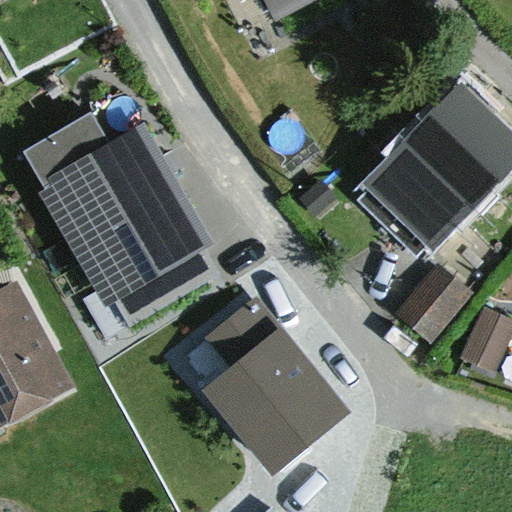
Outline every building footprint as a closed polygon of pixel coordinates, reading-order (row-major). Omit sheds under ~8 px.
[(260,0),(274,28),(332,0),(260,0)] [(511,157),(511,133),(453,86),(367,195),(438,251),(511,157)] [(130,143),(46,190),(111,306),(196,259),(130,143)] [(20,284),(0,294),(0,421),(72,383),(20,284)] [(470,355),(499,369),(511,341),(511,313),(493,305),(470,355)] [(342,417),(274,338),(197,403),(265,482),(342,417)] [(511,511),(511,467),(489,460),(472,511),(511,511)] [(250,511),(320,511),(304,482),(250,511)]
